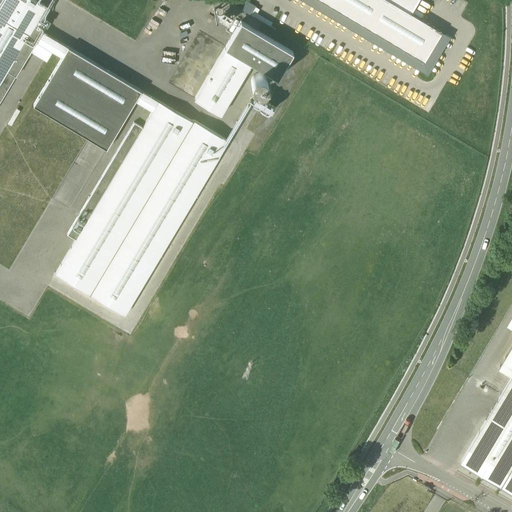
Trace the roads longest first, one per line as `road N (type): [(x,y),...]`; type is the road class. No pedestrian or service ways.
road 1 (secondary): [(511,122),(482,247),(431,365),(384,444)]
road 2 (residential): [(384,444),(506,511)]
